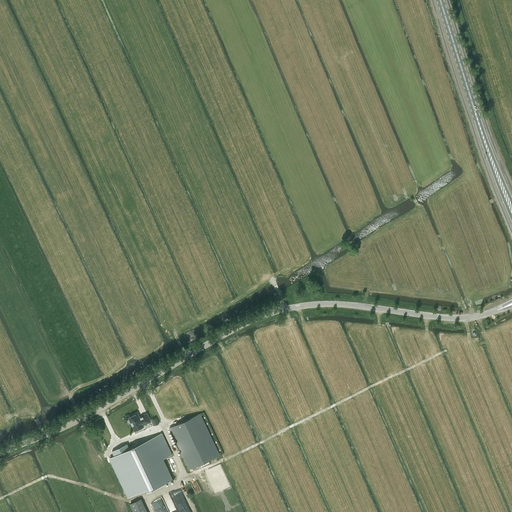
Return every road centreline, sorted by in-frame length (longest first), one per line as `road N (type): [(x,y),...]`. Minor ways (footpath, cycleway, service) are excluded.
road 1 (unclassified): [(0,453),(80,419),(264,315),(342,305),(475,317),(511,304)]
road 2 (track): [(0,498),(46,475),(121,500),(145,495),(446,350)]
road 3 (primary): [(479,124),(440,0)]
